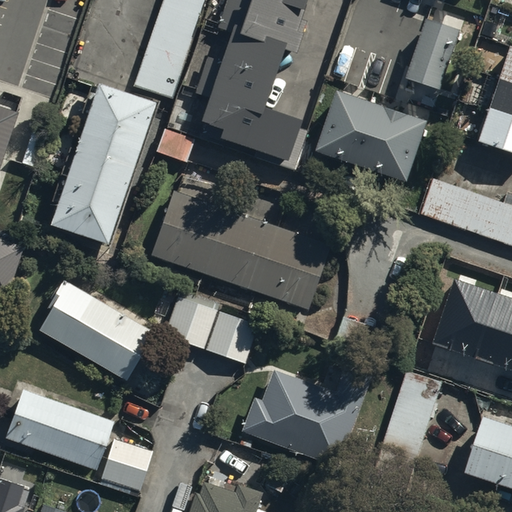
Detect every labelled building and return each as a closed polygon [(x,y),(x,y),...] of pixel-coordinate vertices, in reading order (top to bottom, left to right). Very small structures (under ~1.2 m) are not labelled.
[(159,0),(132,81),(176,96),(207,0),(159,0)] [(238,21),(201,131),(292,161),(307,116),(272,104),(290,49),(297,51),(314,0),(251,0),(244,23),(238,21)] [(428,15),(408,74),(441,85),(464,18),(435,8),(432,17),(428,15)] [(511,44),(479,140),(511,150),(511,44)] [(52,223),(110,242),(157,103),(99,84),(52,223)] [(339,86),(319,147),(407,179),(429,118),(339,86)] [(0,106),(0,168),(18,113),(0,106)] [(425,213),(511,243),(511,206),(437,180),(425,213)] [(151,258),(303,309),(325,243),(174,192),(151,258)] [(22,244),(0,236),(0,293),(5,295),(22,244)] [(511,299),(454,280),(432,344),(511,370),(511,299)] [(36,330),(126,380),(153,332),(63,281),(36,330)] [(167,337),(245,363),(258,324),(180,298),(167,337)] [(399,336),(343,317),(334,344),(390,362),(399,336)] [(240,431),(334,468),(371,375),(341,363),(329,392),(275,371),(263,401),(253,397),(240,431)] [(439,391),(405,380),(373,478),(406,489),(439,391)] [(8,444),(98,473),(116,420),(26,391),(8,444)] [(511,423),(487,415),(467,474),(511,489),(511,423)] [(101,477),(141,490),(153,453),(113,440),(101,477)] [(23,511),(31,489),(0,478),(0,511),(23,511)] [(255,511),(262,493),(237,484),(234,493),(202,483),(192,511),(255,511)]
